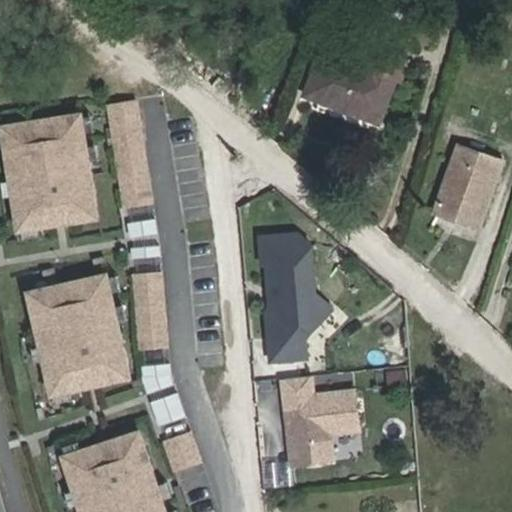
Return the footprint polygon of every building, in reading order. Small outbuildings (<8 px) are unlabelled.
[(307,96),(355,114),(371,72),(341,60),(351,32),(355,21),(332,12),(317,51),(323,54),(307,96)] [(341,60),(371,72),(380,50),(382,44),(351,32),(341,60)] [(371,72),(355,114),(380,123),(397,81),(401,83),(409,61),(380,50),(371,72)] [(509,59),(500,56),(497,67),(506,70),(509,59)] [(137,101),(108,105),(124,207),(151,203),(137,101)] [(4,129),(22,230),(68,223),(65,212),(96,206),(80,116),(4,129)] [(462,211),(459,221),(481,229),(499,178),(487,174),(493,156),(461,144),(439,203),(462,211)] [(435,213),(459,221),(462,211),(439,203),(435,213)] [(65,212),(68,223),(98,218),(96,206),(65,212)] [(129,224),(133,239),(158,235),(155,219),(129,224)] [(273,339),(275,359),(307,356),(305,336),(332,307),(315,292),(312,256),(301,257),(298,232),(262,236),(264,262),(269,262),(271,288),(281,293),(268,310),(271,339),(273,339)] [(132,248),(133,259),(161,256),(160,245),(132,248)] [(135,276),(142,348),(168,346),(163,274),(135,276)] [(31,294),(54,393),(100,384),(97,372),(128,364),(108,276),(31,294)] [(141,368),(148,394),(174,385),(169,363),(141,368)] [(100,384),(131,377),(128,364),(97,372),(100,384)] [(385,370),(386,388),(408,386),(407,369),(385,370)] [(284,378),(286,400),(313,397),(310,376),(284,378)] [(290,436),(293,465),(333,461),(330,432),(359,429),(355,391),(313,397),(286,400),(288,423),(292,424),(294,432),(290,436)] [(152,403),(160,426),(186,416),(176,393),(152,403)] [(117,454),(145,444),(141,432),(111,442),(117,454)] [(165,442),(176,470),(202,461),(191,432),(165,442)] [(66,458),(84,511),(166,511),(145,444),(117,454),(111,442),(66,458)]
